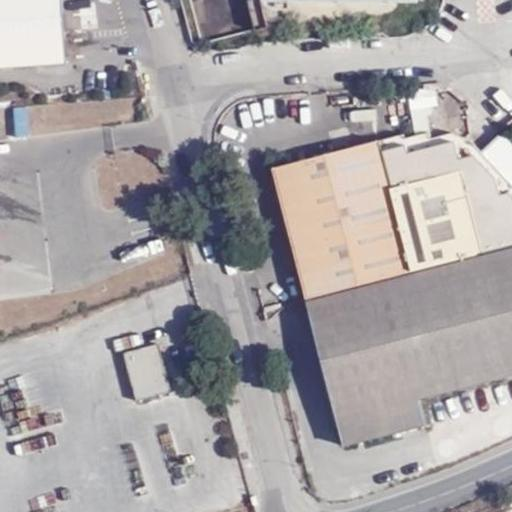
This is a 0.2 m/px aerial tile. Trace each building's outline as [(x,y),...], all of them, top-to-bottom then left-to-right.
[(0,0),(0,66),(63,62),(58,0),(0,0)] [(7,107),(11,137),(29,134),(25,105),(7,107)] [(459,134),(378,152),(408,272),(511,245),(511,145),(501,135),(482,155),(459,134)] [(265,168),(299,299),(408,272),(378,152),(375,139),(265,168)] [(511,372),(511,245),(408,272),(299,299),(336,447),(415,427),(409,399),(511,372)] [(148,342),(115,350),(127,398),(161,389),(159,382),(148,342)]
